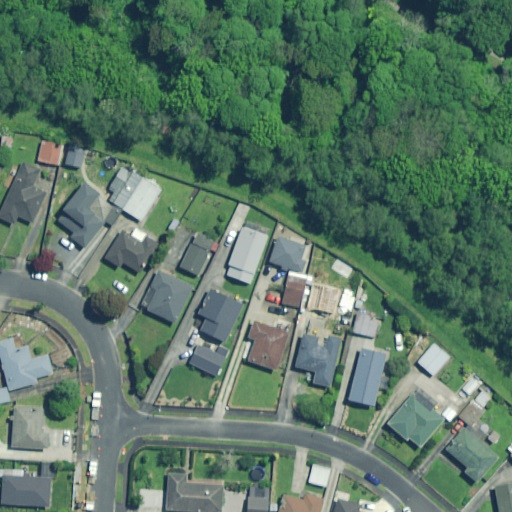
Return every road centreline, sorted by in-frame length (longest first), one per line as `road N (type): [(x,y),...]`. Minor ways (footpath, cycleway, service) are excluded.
road 1 (residential): [(109,422),(310,438),(398,483),(423,511)]
road 2 (residential): [(0,280),(51,291),(98,331),(108,359),(109,422)]
